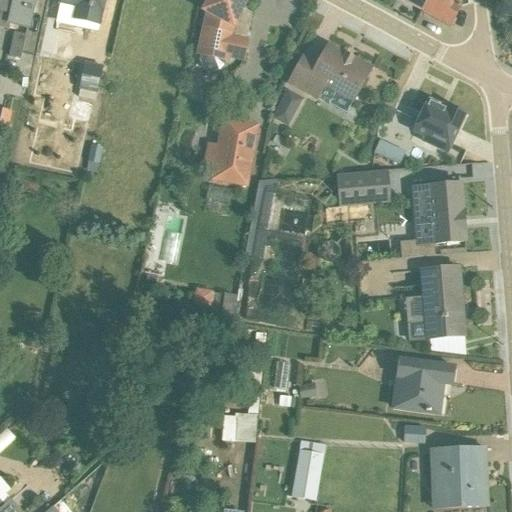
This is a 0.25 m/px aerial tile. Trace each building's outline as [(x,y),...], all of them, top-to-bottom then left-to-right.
[(0,0),(0,30),(6,32),(8,27),(28,32),(35,0),(0,0)] [(58,0),(57,7),(72,11),(70,22),(98,28),(104,0),(58,0)] [(240,11),(245,0),(210,0),(202,16),(203,17),(194,58),(198,59),(197,64),(199,70),(204,74),(211,75),(217,74),(222,68),(223,65),(226,65),(227,62),(242,65),(247,41),(245,40),(250,17),(240,11)] [(397,0),(397,2),(420,14),(427,0),(430,0),(432,1),(432,0),(397,0)] [(427,0),(420,14),(448,30),(459,10),(450,5),(452,0),(432,0),(432,1),(430,0),(427,0)] [(24,38),(12,35),(7,58),(19,60),(24,38)] [(300,58),(285,87),(315,104),(317,102),(344,118),(369,72),(326,49),(316,67),(300,58)] [(101,69),(83,65),(77,92),(78,93),(77,100),(93,104),(101,69)] [(285,94),(271,122),(286,129),(300,102),(285,94)] [(426,106),(412,137),(421,141),(419,144),(445,156),(462,118),(447,111),(445,115),(426,106)] [(0,111),(0,139),(5,140),(10,114),(0,111)] [(258,127),(220,120),(215,148),(205,146),(201,171),(210,173),(208,184),(246,191),(258,127)] [(377,144),(371,157),(397,168),(403,156),(377,144)] [(88,148),(85,164),(87,165),(85,174),(94,176),(96,167),(98,167),(102,151),(88,148)] [(370,175),(334,178),(337,211),(389,206),(386,174),(370,175)] [(409,191),(414,249),(463,245),(458,181),(456,180),(456,187),(409,191)] [(168,215),(160,261),(179,263),(186,218),(168,215)] [(406,326),(408,344),(462,340),(456,271),(417,275),(421,325),(406,326)] [(222,420),(221,444),(254,446),(264,337),(254,336),(246,417),(234,417),(233,420),(222,420)] [(276,365),(272,391),(284,392),(288,367),(276,365)] [(396,365),(390,411),(436,417),(440,387),(450,388),(452,372),(396,365)] [(313,387),(297,390),(299,403),(315,400),(313,387)] [(94,389),(91,406),(110,409),(112,392),(94,389)] [(197,418),(197,421),(198,421),(197,442),(208,443),(208,419),(197,418)] [(102,424),(99,440),(112,442),(115,427),(102,424)] [(424,431),(402,430),(402,446),(423,448),(424,431)] [(5,431),(0,435),(0,451),(13,440),(5,431)] [(177,433),(171,468),(178,469),(185,435),(177,433)] [(299,447),(290,500),(313,504),(322,449),(299,444),(299,447)] [(483,452),(428,454),(430,511),(433,511),(485,510),(483,452)] [(0,511),(18,511),(5,495),(9,491),(0,480),(0,511)] [(68,511),(60,502),(47,511),(68,511)]
